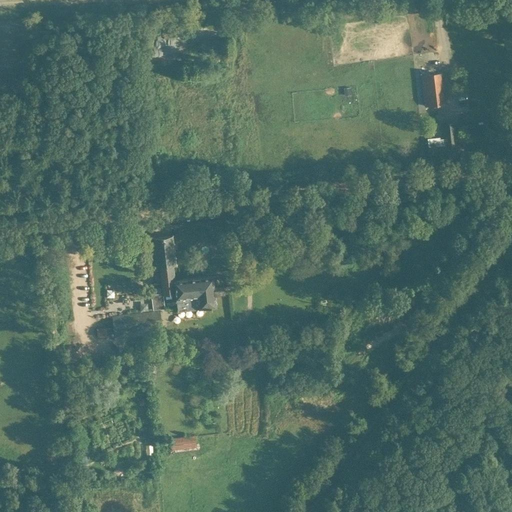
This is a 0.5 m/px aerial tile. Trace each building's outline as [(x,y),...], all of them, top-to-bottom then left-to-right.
[(444,104),(441,72),(421,75),(425,106),(444,104)] [(427,139),(428,145),(429,155),(448,153),(448,155),(456,155),(458,152),(458,143),(456,144),(453,124),(443,125),(442,125),(443,132),(445,131),(446,139),(440,140),(440,138),(427,139)] [(216,306),(214,294),(224,293),(224,287),(214,288),(212,276),(174,280),(173,265),(176,265),(174,251),(176,250),(177,249),(176,243),(175,243),(175,242),(173,242),(172,236),(174,235),(173,234),(171,236),(154,238),(152,236),(151,237),(153,239),(154,245),(152,245),(153,246),(152,246),(152,252),(153,252),(153,253),(155,253),(156,259),(154,259),(154,260),(156,260),(156,266),(155,268),(156,269),(157,267),(159,267),(160,274),(156,274),(155,276),(155,279),(157,281),(161,280),(162,293),(151,295),(153,309),(177,307),(177,310),(208,307),(208,308),(211,308),(211,306),(216,306)] [(113,328),(161,323),(160,311),(112,316),(113,328)] [(97,329),(97,337),(107,336),(107,328),(97,329)] [(144,337),(145,348),(135,349),(136,362),(159,359),(157,336),(144,337)] [(222,373),(221,360),(211,361),(212,374),(222,373)] [(171,450),(195,447),(194,435),(170,438),(171,450)] [(88,463),(86,452),(77,453),(78,465),(88,463)]
